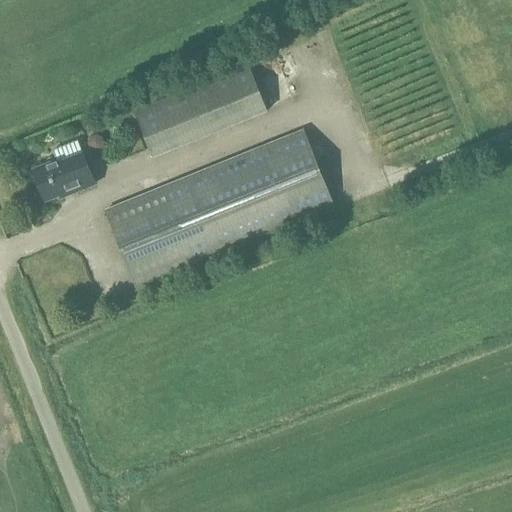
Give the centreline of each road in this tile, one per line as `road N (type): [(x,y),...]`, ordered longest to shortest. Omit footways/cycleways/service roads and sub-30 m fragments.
road 1 (unclassified): [(84,511),(0,301)]
road 2 (track): [(511,135),(389,180)]
